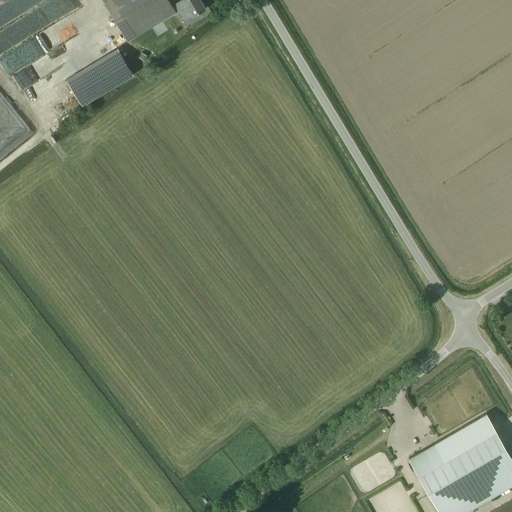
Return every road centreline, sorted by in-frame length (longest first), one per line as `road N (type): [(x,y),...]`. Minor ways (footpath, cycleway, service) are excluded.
road 1 (unclassified): [(463,314),(422,264),(262,0)]
road 2 (unclassified): [(236,511),(473,331)]
